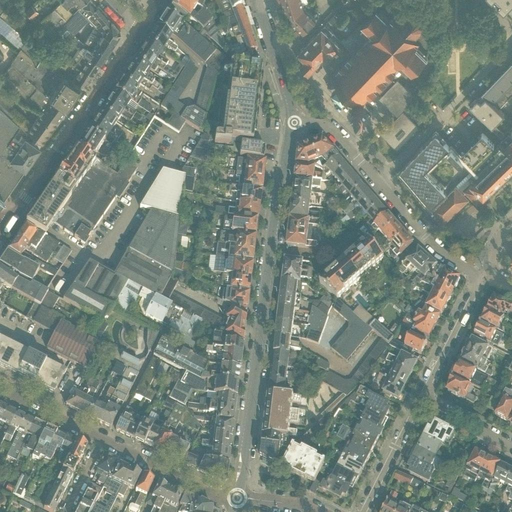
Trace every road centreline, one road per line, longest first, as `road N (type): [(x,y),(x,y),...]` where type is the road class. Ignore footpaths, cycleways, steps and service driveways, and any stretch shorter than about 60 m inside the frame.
road 1 (tertiary): [(236,498),(290,120)]
road 2 (residential): [(420,395),(475,279),(378,182)]
road 3 (tertiary): [(0,235),(142,24)]
road 4 (residential): [(378,182),(511,44)]
road 5 (residential): [(235,504),(100,438)]
road 6 (residential): [(362,511),(420,395)]
road 7 (tertiary): [(290,120),(255,0)]
